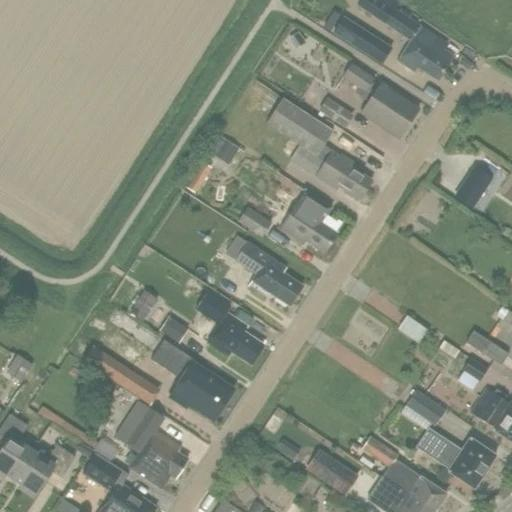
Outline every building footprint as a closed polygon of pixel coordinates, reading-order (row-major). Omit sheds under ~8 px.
[(392,0),(361,0),(357,7),(384,25),(394,9),(398,3),(392,0)] [(436,80),(451,56),(432,43),(436,37),(419,26),(419,25),(394,9),(384,25),(409,41),(396,61),(413,72),(416,67),(436,80)] [(381,64),(390,49),(343,19),(333,34),(381,64)] [(377,86),(370,82),(373,79),(351,65),(342,78),(370,97),(359,114),(397,139),(417,109),(379,83),(377,86)] [(289,159),(321,181),(335,190),(337,186),(358,199),(370,180),(354,170),(357,165),(339,154),(338,155),(323,145),(332,132),(280,98),(264,123),(298,145),(289,159)] [(353,115),(326,98),(318,111),(344,128),(353,115)] [(227,165),(238,148),(224,139),(213,156),(227,165)] [(193,194),(211,168),(201,161),(183,187),(193,194)] [(335,232),(334,231),(340,222),(336,219),(335,221),(324,214),(329,206),(303,189),(296,201),(269,183),(261,195),(290,213),(279,230),(301,244),(303,240),(323,252),(335,232)] [(261,237),(270,223),(246,208),(237,221),(261,237)] [(244,243),(234,237),(223,254),(232,260),(244,243)] [(245,243),(234,260),(233,260),(255,274),(248,285),(266,297),(268,293),(288,305),(300,286),(281,273),(284,269),(245,243)] [(143,323),(157,301),(144,292),(130,314),(143,323)] [(229,351),(248,364),(261,345),(241,331),(244,326),(225,313),(228,308),(209,295),(197,311),(217,324),(205,342),(226,356),(229,351)] [(511,313),(501,306),(495,315),(511,325),(511,323),(511,313)] [(400,329),(420,341),(428,327),(408,315),(400,329)] [(170,318),(161,331),(178,342),(187,329),(170,318)] [(500,365),(507,354),(471,331),(464,342),(500,365)] [(163,340),(150,360),(178,378),(180,379),(169,396),(186,407),(188,404),(213,420),(233,390),(191,363),(193,361),(193,360),(163,340)] [(92,346),(83,361),(123,388),(133,373),(92,346)] [(16,355),(5,372),(20,382),(31,365),(16,355)] [(462,371),(479,381),(486,369),(470,359),(462,371)] [(79,391),(103,406),(114,389),(91,373),(79,391)] [(511,397),(508,404),(484,389),(469,413),(492,428),(491,430),(511,444),(511,397)] [(445,410),(416,390),(405,407),(434,426),(445,410)] [(168,474),(173,478),(186,459),(175,452),(178,448),(152,430),(161,418),(136,402),(114,434),(139,451),(128,468),(158,488),(168,474)] [(6,475),(14,479),(32,450),(17,440),(27,425),(9,414),(0,427),(0,437),(6,441),(0,449),(0,474),(4,478),(6,475)] [(467,437),(460,449),(426,429),(413,449),(448,469),(447,471),(472,488),(494,455),(467,437)] [(387,466),(381,476),(405,492),(414,498),(415,496),(435,509),(445,494),(393,460),(397,455),(369,436),(361,449),(387,466)] [(74,450),(86,457),(91,449),(79,442),(74,450)] [(32,450),(14,479),(21,484),(19,487),(34,498),(52,471),(61,478),(75,456),(57,444),(47,460),(32,450)] [(95,453),(81,474),(111,494),(103,507),(99,511),(152,511),(156,507),(121,485),(128,475),(109,463),(95,453)] [(325,480),(344,493),(363,467),(343,453),(325,480)] [(405,492),(381,476),(366,499),(375,505),(384,511),(433,511),(435,509),(415,496),(414,498),(405,492)] [(62,499),(56,509),(60,511),(67,511),(72,506),(62,499)] [(241,511),(221,499),(213,511),(241,511)]
